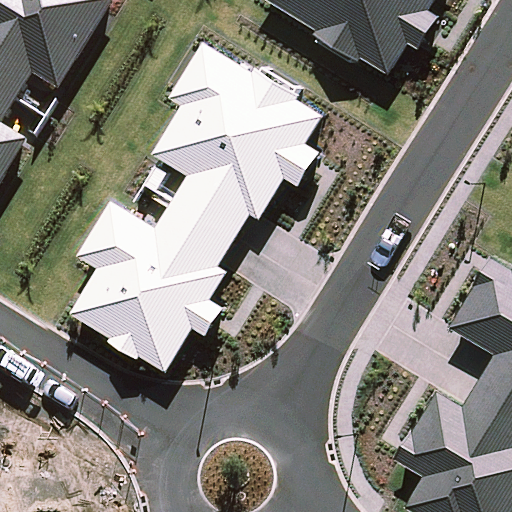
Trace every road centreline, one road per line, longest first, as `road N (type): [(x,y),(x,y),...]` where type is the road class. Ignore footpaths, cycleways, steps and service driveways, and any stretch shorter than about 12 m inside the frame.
road 1 (residential): [(270,426),(511,30)]
road 2 (residential): [(185,445),(0,332)]
